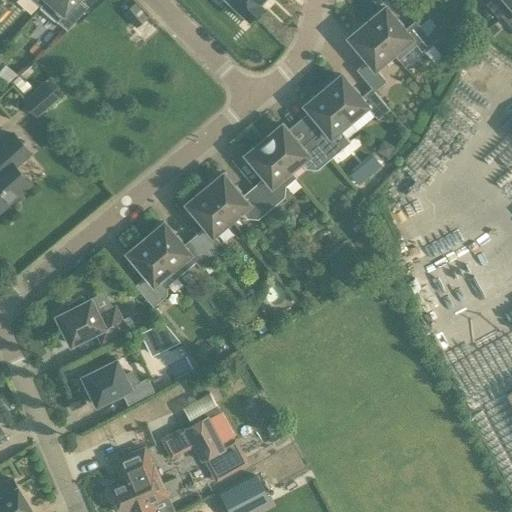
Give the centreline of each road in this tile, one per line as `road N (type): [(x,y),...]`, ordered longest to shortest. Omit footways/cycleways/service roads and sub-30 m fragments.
road 1 (residential): [(0,309),(253,100)]
road 2 (residential): [(75,511),(6,342)]
road 3 (residential): [(253,100),(151,0)]
road 4 (residential): [(253,100),(291,65),(317,0)]
